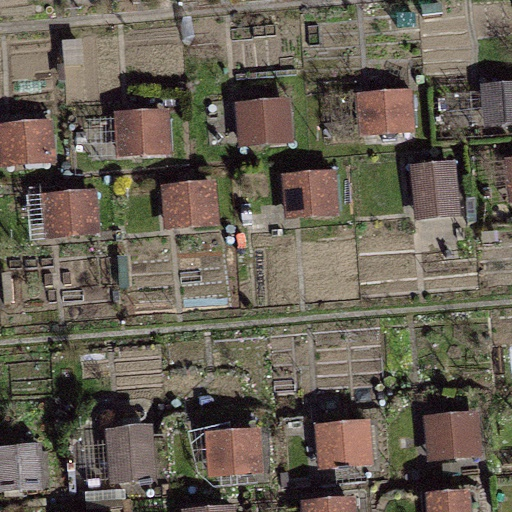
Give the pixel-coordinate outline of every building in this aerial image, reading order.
[(511,86),(484,88),(487,130),(511,128),(511,86)] [(416,93),(355,97),(358,141),(419,138),(416,93)] [(289,102),(234,106),(237,149),(292,145),(289,102)] [(169,112),(113,116),(116,160),(172,157),(169,112)] [(54,123),(0,127),(0,172),(58,168),(54,123)] [(455,165),(411,169),(416,221),(459,217),(455,165)] [(337,174),(280,177),(283,222),(340,218),(337,174)] [(215,186),(161,190),(164,231),(218,228),(215,186)] [(95,194),(41,198),(45,243),(99,238),(95,194)] [(483,461),(479,416),(423,420),(427,466),(483,461)] [(369,425),(315,429),(318,473),(372,470),(369,425)] [(152,431),(107,433),(109,487),(154,485),(152,431)] [(260,431),(206,433),(208,481),(262,479),(260,431)] [(43,449),(0,450),(0,494),(45,493),(43,449)] [(471,511),(470,494),(426,497),(426,511),(471,511)] [(356,511),(356,502),(301,505),(301,511),(356,511)]
